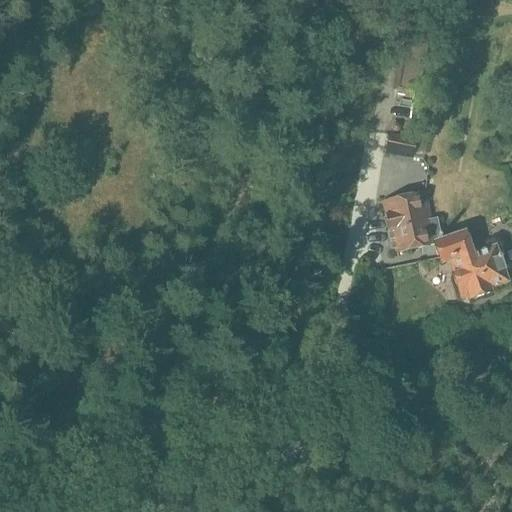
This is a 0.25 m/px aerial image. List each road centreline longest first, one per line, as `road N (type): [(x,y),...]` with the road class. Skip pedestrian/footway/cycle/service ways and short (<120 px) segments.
road 1 (track): [(404,0),(356,216),(336,358),(339,394),(354,424)]
road 2 (tertiary): [(127,511),(511,362)]
